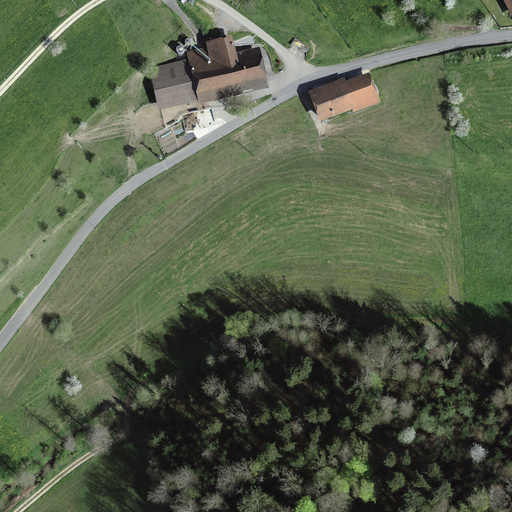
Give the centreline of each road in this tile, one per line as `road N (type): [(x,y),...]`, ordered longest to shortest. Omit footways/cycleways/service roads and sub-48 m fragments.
road 1 (residential): [(511,34),(307,81),(134,183),(97,217),(0,343)]
road 2 (track): [(0,85),(91,0)]
road 3 (track): [(214,0),(293,60),(307,81)]
